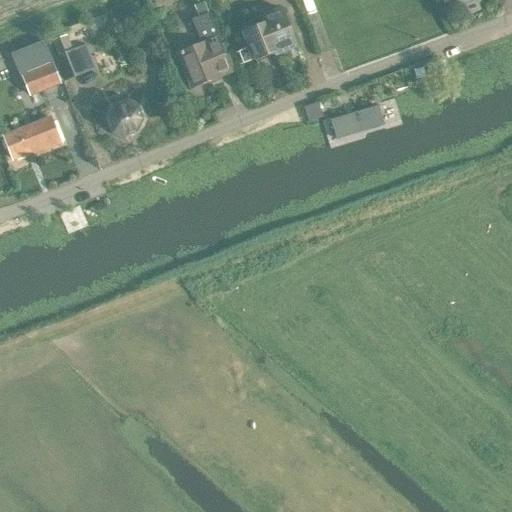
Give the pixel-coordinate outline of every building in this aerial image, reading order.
[(201,43),(178,53),(193,89),(233,73),(219,37),(209,13),(205,2),(194,6),(198,17),(192,20),(201,43)] [(282,8),(260,17),(263,25),(243,33),(249,48),(251,48),(256,61),(275,54),(276,56),(297,48),(282,8)] [(85,73),(75,50),(72,51),(67,36),(53,41),(59,57),(57,58),(66,81),(85,73)] [(36,46),(15,55),(24,75),(32,96),(61,84),(53,64),(44,43),(36,46)] [(142,135),(148,120),(142,105),(127,98),(111,104),(105,120),(111,135),(126,141),(142,135)] [(402,127),(394,101),(322,123),(330,149),(402,127)] [(308,122),(311,121),(323,117),(318,102),(303,107),(308,122)] [(62,142),(52,118),(5,137),(15,161),(27,156),(62,142)]
